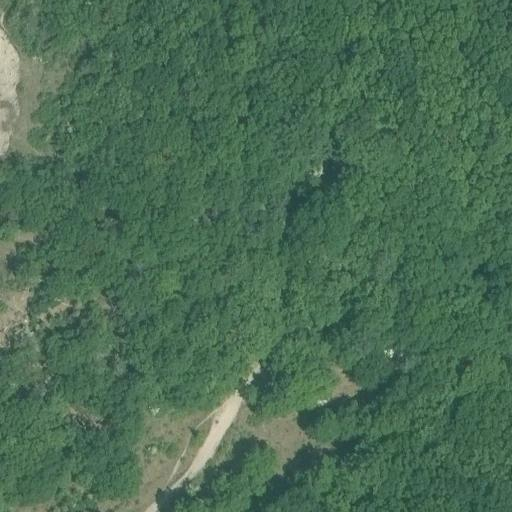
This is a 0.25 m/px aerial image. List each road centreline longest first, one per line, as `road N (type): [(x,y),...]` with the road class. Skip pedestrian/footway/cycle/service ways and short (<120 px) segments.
road 1 (unknown): [(216,0),(222,48),(296,211),(275,341),(195,468),(152,511)]
road 2 (unknown): [(511,376),(480,307),(437,289),(275,341)]
